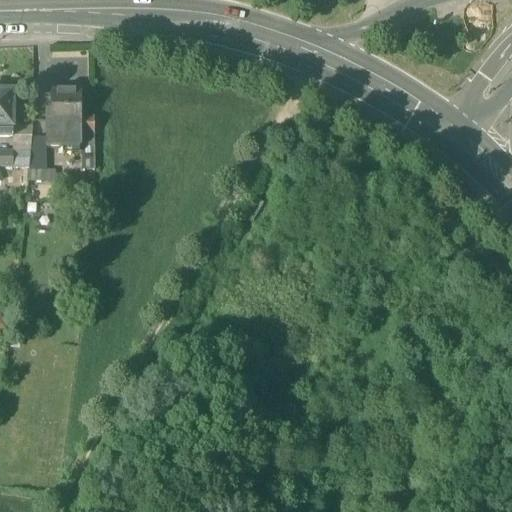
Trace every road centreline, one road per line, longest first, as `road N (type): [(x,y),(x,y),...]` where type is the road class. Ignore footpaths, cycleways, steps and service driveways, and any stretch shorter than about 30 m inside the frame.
road 1 (track): [(62,511),(288,105),(327,62)]
road 2 (secondary): [(0,15),(160,17),(285,45)]
road 3 (secondary): [(285,45),(366,82),(442,130)]
road 4 (secondary): [(426,0),(332,45),(285,45)]
